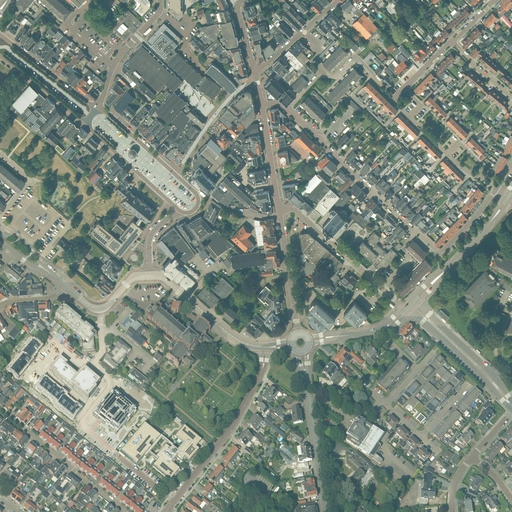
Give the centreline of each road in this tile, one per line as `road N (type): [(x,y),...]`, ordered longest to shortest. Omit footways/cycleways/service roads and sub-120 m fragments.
road 1 (residential): [(440,253),(287,109)]
road 2 (residential): [(86,368),(106,388),(84,426),(174,501)]
road 3 (residential): [(278,211),(296,211),(404,308)]
road 4 (residential): [(179,210),(195,209),(196,194),(97,107)]
road 5 (residential): [(125,511),(0,411)]
road 6 (residential): [(174,501),(232,425),(262,368)]
road 7 (residential): [(287,109),(318,76),(336,77),(355,60),(391,99)]
road 8 (tertiary): [(327,511),(304,372)]
road 9 (unclassified): [(511,405),(494,377),(416,303)]
road 10 (unclassified): [(409,311),(511,407)]
road 11 (tertiary): [(260,346),(237,340),(150,275)]
road 12 (residential): [(83,124),(179,210)]
road 13 (residential): [(298,332),(278,211)]
road 14 (residential): [(97,107),(0,34)]
